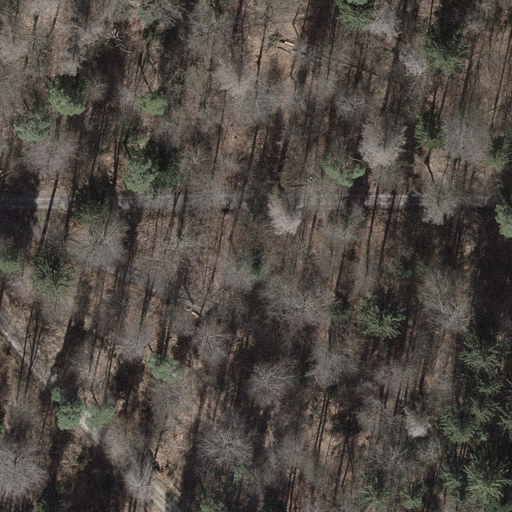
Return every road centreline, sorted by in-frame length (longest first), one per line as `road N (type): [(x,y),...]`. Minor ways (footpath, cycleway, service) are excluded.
road 1 (track): [(511,455),(0,211)]
road 2 (track): [(0,203),(511,209)]
road 3 (track): [(171,511),(0,291)]
